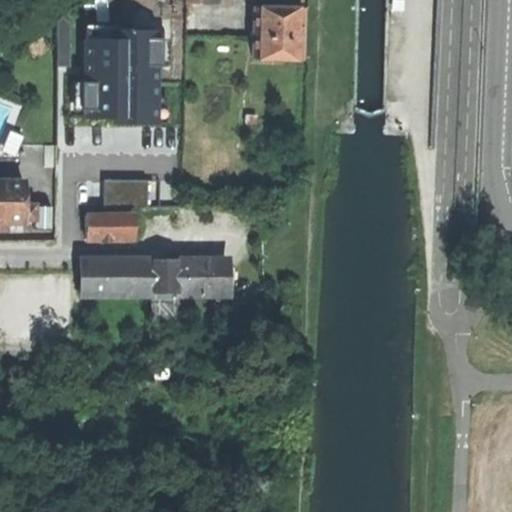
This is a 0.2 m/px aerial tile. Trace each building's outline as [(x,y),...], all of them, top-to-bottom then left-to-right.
[(253,57),(300,58),(302,8),(254,7),(253,57)] [(57,67),(70,66),(70,25),(63,16),(57,21),(57,67)] [(84,26),(84,39),(110,39),(110,31),(112,31),(112,26),(84,26)] [(110,39),(84,39),(84,67),(88,67),(88,72),(88,76),(84,76),(84,83),(84,111),(84,118),(117,118),(117,124),(156,124),(156,97),(156,67),(156,39),(156,31),(112,31),(110,31),(110,39)] [(38,37),(23,51),(31,60),(47,47),(38,37)] [(168,39),(156,39),(156,67),(168,67),(168,39)] [(73,111),(84,111),(84,83),(72,83),(73,111)] [(167,97),(156,97),(156,124),(167,124),(167,97)] [(111,204),(153,204),(152,178),(111,178),(111,204)] [(23,222),(23,219),(23,204),(23,180),(0,180),(0,230),(6,230),(6,222),(23,222)] [(23,204),(23,219),(35,219),(35,204),(23,204)] [(35,204),(35,219),(35,229),(51,229),(51,204),(35,204)] [(86,215),(86,237),(86,240),(99,240),(99,237),(133,236),(133,215),(86,215)] [(150,293),(174,293),(225,292),(225,261),(163,261),(85,262),(85,294),(150,293)] [(174,293),(150,293),(150,303),(174,303),(174,293)] [(174,318),(174,303),(150,303),(150,318),(174,318)]
